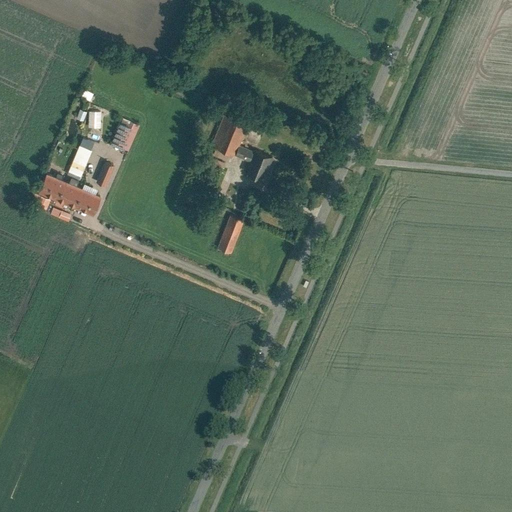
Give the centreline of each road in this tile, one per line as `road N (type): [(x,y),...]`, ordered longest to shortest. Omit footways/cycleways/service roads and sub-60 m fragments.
road 1 (tertiary): [(416,0),(193,511)]
road 2 (unknown): [(100,234),(276,321)]
